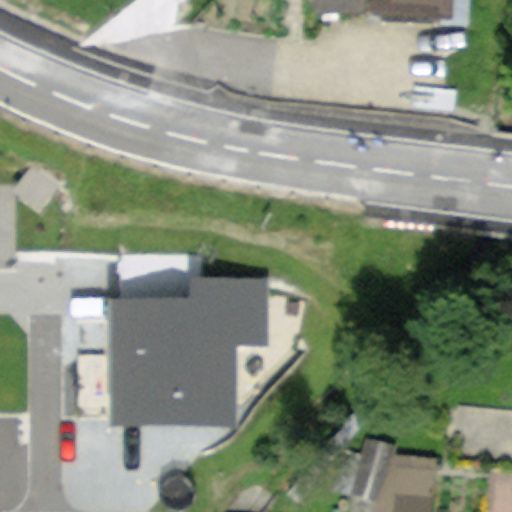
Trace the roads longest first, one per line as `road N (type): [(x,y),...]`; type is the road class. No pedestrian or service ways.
road 1 (primary): [(0,68),(115,118),(228,148),(511,187)]
road 2 (track): [(163,0),(41,88)]
